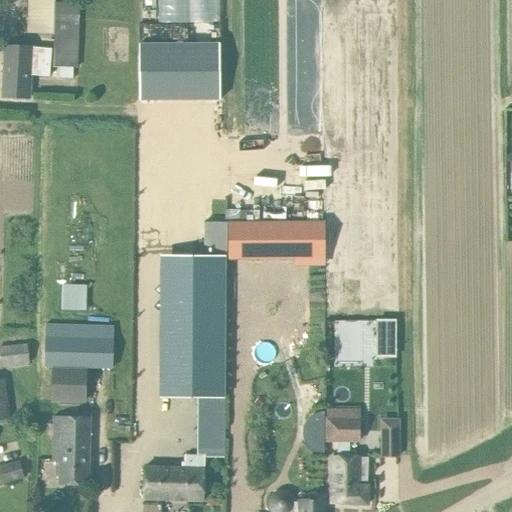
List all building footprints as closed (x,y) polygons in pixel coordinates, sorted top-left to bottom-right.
[(64,0),(28,0),(26,32),(54,34),(53,48),(5,45),(2,95),(30,96),(32,64),(50,65),(49,77),(74,78),(74,67),(76,67),(79,1),(64,0)] [(219,44),(138,44),(138,99),(219,99),(219,44)] [(323,224),(247,224),(247,258),(323,258),(323,224)] [(172,256),(171,397),(226,397),(227,256),(172,256)] [(62,308),(90,309),(91,283),(63,282),(62,308)] [(295,303),(296,354),(319,353),(318,303),(295,303)] [(376,321),(376,357),(394,357),(394,321),(376,321)] [(0,346),(0,364),(0,367),(29,363),(26,336),(14,338),(15,344),(0,346)] [(43,367),(92,367),(92,337),(43,337),(43,367)] [(51,402),(86,403),(87,369),(52,368),(51,402)] [(0,420),(9,419),(4,378),(0,378),(0,420)] [(107,394),(105,430),(134,431),(135,395),(107,394)] [(199,397),(198,412),(225,413),(225,397),(201,397),(199,397)] [(361,442),(361,410),(327,410),(327,442),(338,442),(338,455),(330,455),(329,502),(367,503),(368,455),(351,455),(351,442),(361,442)] [(58,483),(88,484),(89,417),(54,416),(52,461),(59,461),(58,483)] [(401,419),(396,419),(381,419),(382,458),(401,458),(401,419)] [(204,456),(224,456),(224,436),(198,436),(198,455),(204,455),(204,456)] [(203,467),(204,456),(204,455),(198,455),(185,454),(184,461),(184,462),(187,462),(186,499),(203,499),(204,467),(203,467)] [(0,482),(23,478),(19,461),(0,465),(0,482)] [(142,497),(186,499),(187,462),(184,462),(184,461),(181,461),(181,466),(143,465),(142,497)] [(319,511),(319,499),(293,501),(293,499),(292,498),(292,497),(291,496),(291,495),(290,494),(289,493),(288,492),(286,492),(285,491),(284,491),(283,491),(282,490),(280,490),(279,490),(278,491),(277,491),(275,491),(274,492),(273,493),(272,493),(271,494),(270,495),(270,496),(269,498),(268,499),(268,500),(268,501),(268,502),(267,503),(267,504),(268,505),(268,506),(268,507),(268,508),(269,509),(269,510),(270,511),(319,511)]
